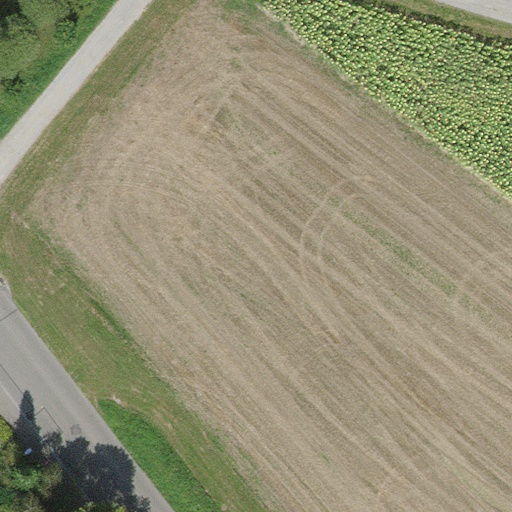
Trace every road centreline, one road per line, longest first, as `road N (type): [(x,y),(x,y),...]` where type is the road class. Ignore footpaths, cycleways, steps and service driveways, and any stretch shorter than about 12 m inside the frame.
road 1 (residential): [(0,336),(134,511)]
road 2 (track): [(0,159),(132,0)]
